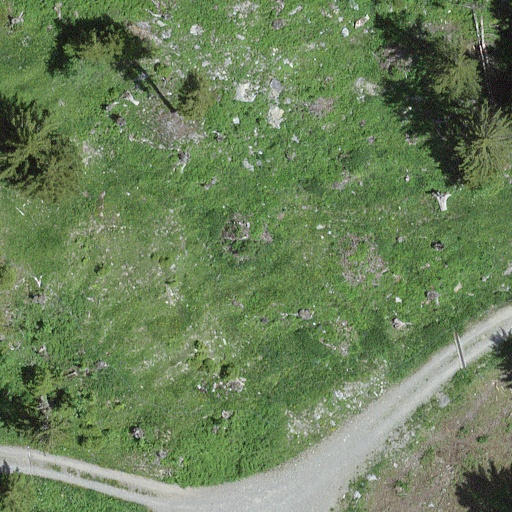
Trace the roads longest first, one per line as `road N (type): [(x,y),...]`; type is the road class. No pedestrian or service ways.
road 1 (track): [(244,511),(326,464),(494,325),(511,319)]
road 2 (track): [(185,511),(73,470),(0,457)]
